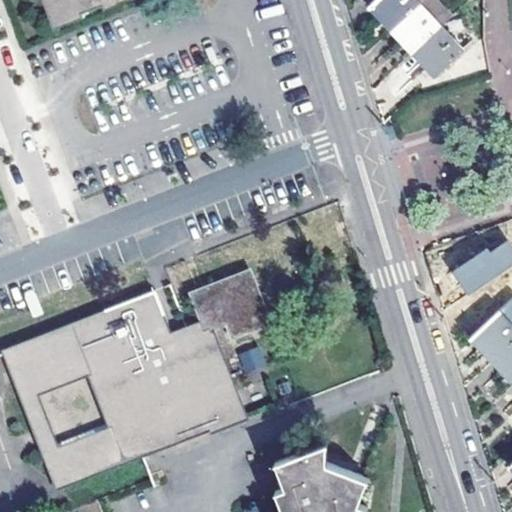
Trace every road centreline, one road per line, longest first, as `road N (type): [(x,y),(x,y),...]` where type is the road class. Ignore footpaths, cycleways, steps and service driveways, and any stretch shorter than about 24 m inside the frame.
road 1 (residential): [(466,511),(351,136)]
road 2 (residential): [(351,136),(0,272)]
road 3 (residential): [(351,136),(310,0)]
